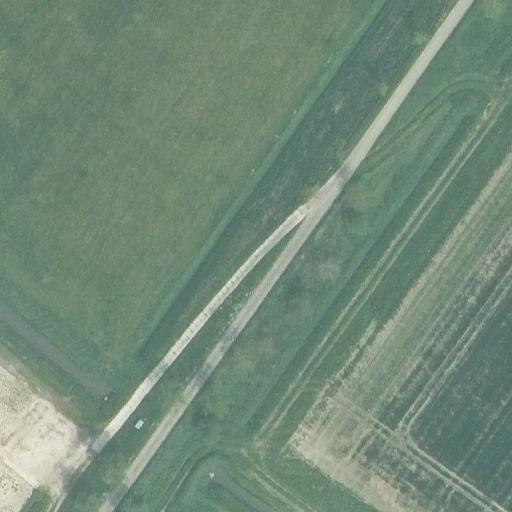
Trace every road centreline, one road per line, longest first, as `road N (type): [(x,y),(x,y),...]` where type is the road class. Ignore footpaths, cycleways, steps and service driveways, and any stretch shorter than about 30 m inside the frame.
road 1 (unclassified): [(105,511),(465,0)]
road 2 (track): [(0,357),(101,442)]
